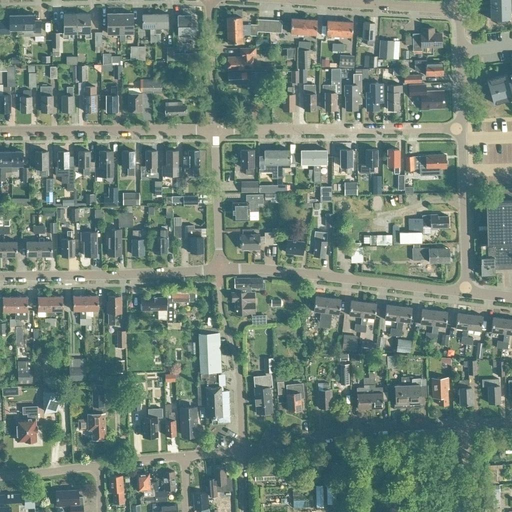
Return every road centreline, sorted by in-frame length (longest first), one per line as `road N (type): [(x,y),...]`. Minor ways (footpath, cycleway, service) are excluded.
road 1 (residential): [(465,292),(219,270)]
road 2 (residential): [(215,128),(461,127)]
road 3 (residential): [(241,451),(352,430),(464,424)]
road 4 (residential): [(219,270),(0,276)]
road 5 (residential): [(0,131),(215,128)]
road 6 (residential): [(458,10),(276,0)]
road 7 (residential): [(219,270),(215,128)]
road 8 (residential): [(465,292),(462,171)]
